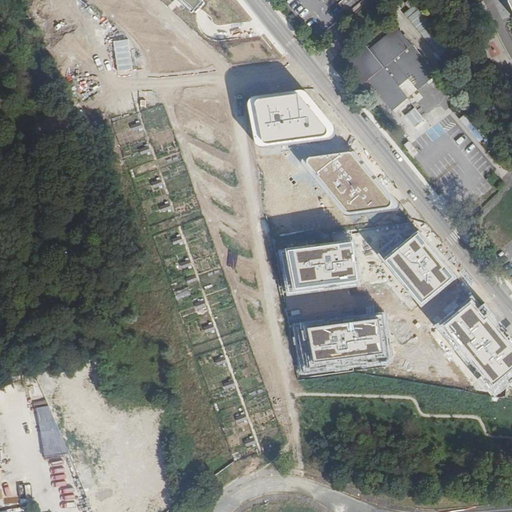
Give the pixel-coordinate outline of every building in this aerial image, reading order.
[(283,0),(316,40),(330,28),(363,0),(283,0)] [(403,13),(424,42),(434,34),(413,5),(403,13)] [(476,12),(464,17),(471,31),(482,26),(476,12)] [(366,81),(391,111),(405,100),(397,89),(407,81),(416,91),(432,77),(407,46),(366,81)] [(253,99),(257,146),(336,136),(304,91),(253,99)] [(463,116),(457,121),(477,143),(483,138),(463,116)] [(143,127),(125,130),(126,141),(145,138),(143,127)] [(352,153),(303,162),(347,214),(394,206),(352,153)] [(384,262),(421,306),(456,277),(419,233),(384,262)] [(288,295),(359,285),(353,242),(282,252),(288,295)] [(511,345),(472,297),(436,327),(495,397),(511,382),(511,345)] [(387,331),(317,340),(322,373),(350,369),(391,364),(387,331)] [(46,459),(73,456),(68,405),(41,407),(46,459)] [(117,447),(75,452),(81,498),(114,494),(116,508),(162,503),(160,488),(122,492),(117,447)] [(144,460),(157,461),(158,449),(144,449),(144,460)] [(0,471),(0,497),(31,492),(29,480),(26,480),(5,484),(3,471),(0,471)]
